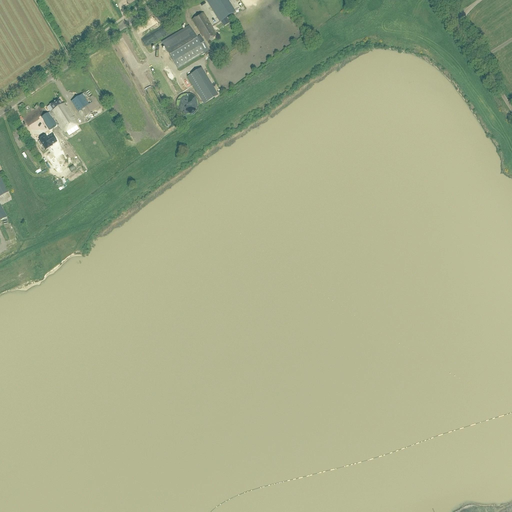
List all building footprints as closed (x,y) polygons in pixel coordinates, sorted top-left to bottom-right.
[(205,0),(220,23),(235,13),(227,0),(205,0)] [(205,41),(215,36),(202,12),(190,19),(200,36),(201,35),(205,41)] [(162,43),(166,50),(178,70),(209,51),(200,36),(196,38),(189,26),(162,43)] [(133,68),(139,64),(135,59),(129,62),(133,68)] [(168,75),(163,65),(158,68),(163,78),(168,75)] [(142,74),(143,76),(146,74),(146,73),(148,72),(146,66),(134,70),(137,76),(142,74)] [(198,71),(188,77),(204,104),(214,98),(198,71)] [(149,91),(152,100),(157,98),(153,89),(149,91)] [(78,112),(93,102),(86,92),(71,102),(78,112)] [(199,106),(199,105),(199,104),(199,103),(198,102),(198,101),(198,100),(197,99),(197,98),(196,97),(195,97),(194,96),(193,95),(192,95),(191,94),(190,94),(189,94),(188,94),(187,94),(186,94),(184,94),(183,95),(182,95),(181,95),(180,96),(179,97),(179,98),(178,99),(177,100),(177,101),(176,102),(176,103),(176,104),(176,105),(176,107),(176,108),(177,109),(177,110),(177,111),(178,112),(179,114),(180,114),(181,115),(182,116),(183,116),(184,116),(185,117),(186,117),(187,117),(189,117),(190,116),(191,116),(192,116),(193,115),(194,115),(195,114),(196,113),(196,112),(197,112),(198,111),(198,110),(198,109),(199,108),(199,106)] [(50,106),(53,111),(49,114),(52,119),(55,117),(65,133),(78,125),(64,104),(63,105),(59,100),(50,106)] [(52,119),(49,114),(41,118),(49,131),(57,126),(52,119)] [(42,146),(46,151),(53,147),(52,146),(57,143),(52,136),(48,139),(46,137),(39,141),(40,142),(38,143),(41,147),(42,146)] [(0,175),(0,196),(9,192),(0,175)]
